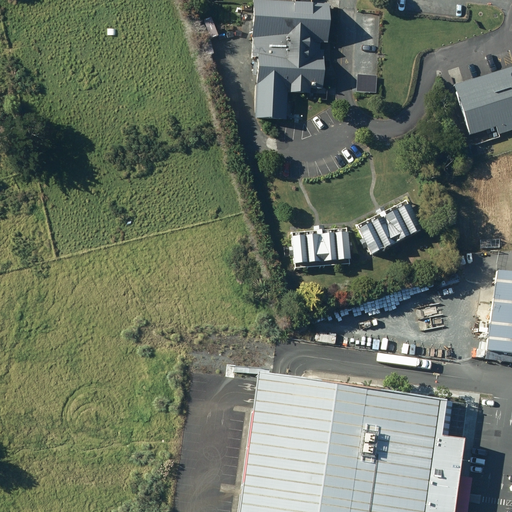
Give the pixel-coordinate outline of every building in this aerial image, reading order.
[(293,7),(293,0),(253,0),(254,3),(251,3),(251,60),(256,60),(255,121),(285,121),(286,95),(309,95),(310,90),(322,90),(322,50),(319,50),(319,44),(327,44),(327,5),(310,5),(310,2),(296,2),(296,7),(293,7)] [(511,67),(453,86),(469,136),(496,128),(498,135),(511,131),(511,67)] [(374,213),(376,216),(356,228),(359,232),(357,233),(371,258),(421,231),(405,201),(385,212),(382,208),(374,213)] [(290,249),(287,249),(288,258),(292,258),(293,271),(349,266),(349,262),(350,262),(347,235),(346,235),(346,230),(323,232),(323,227),(313,228),(313,233),(291,235),(291,240),(289,240),(290,249)] [(511,275),(496,274),(484,361),(511,364),(511,275)] [(451,511),(456,477),(461,445),(439,442),(443,408),(374,399),(375,394),(317,386),(316,391),(285,387),(259,384),(254,383),(252,394),(236,511),(451,511)] [(461,511),(466,479),(456,477),(451,511),(461,511)]
